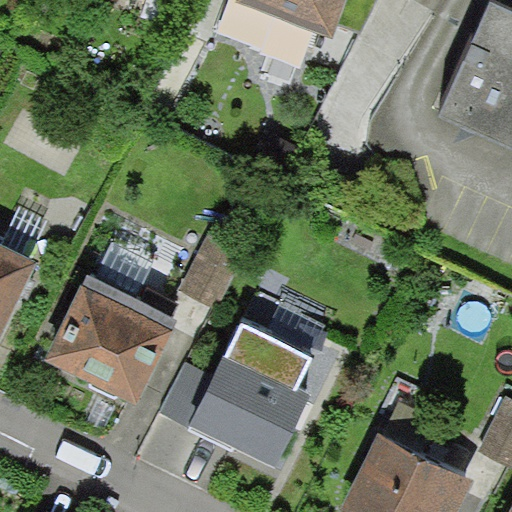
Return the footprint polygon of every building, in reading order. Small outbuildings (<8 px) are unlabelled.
[(342,0),(253,0),(332,29),(342,0)] [(511,4),(501,0),(489,0),(437,121),(511,154),(511,4)] [(0,332),(37,259),(0,240),(3,235),(0,233),(0,332)] [(174,325),(80,280),(43,356),(135,401),(174,325)] [(311,355),(243,319),(216,370),(189,357),(161,410),(191,425),(237,447),(275,466),(311,390),(296,383),(311,355)] [(511,397),(506,395),(479,448),(511,464),(511,397)] [(456,511),(471,477),(379,430),(341,506),(352,511),(456,511)]
